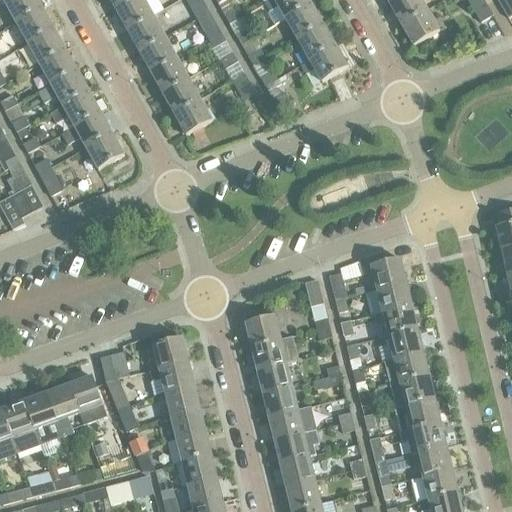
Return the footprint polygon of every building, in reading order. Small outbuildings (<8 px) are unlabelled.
[(35,0),(10,0),(3,4),(15,25),(41,10),(35,0)] [(107,0),(114,11),(133,0),(107,0)] [(152,18),(142,0),(133,0),(114,11),(126,32),(152,18)] [(184,0),(196,21),(209,13),(202,0),(184,0)] [(228,25),(242,17),(231,0),(223,0),(217,4),(228,25)] [(307,0),(272,0),(284,21),(310,5),(307,0)] [(419,0),(396,0),(388,5),(400,26),(426,12),(419,0)] [(467,0),(480,22),(492,16),(482,0),(467,0)] [(511,0),(496,0),(508,20),(511,17),(511,0)] [(310,5),(284,21),(296,42),(322,26),(310,5)] [(41,10),(15,25),(21,36),(26,46),(53,31),(41,10)] [(426,12),(400,26),(413,48),(439,33),(426,12)] [(209,13),(196,21),(201,29),(214,21),(209,13)] [(254,38),(242,17),(228,25),(240,46),(254,38)] [(138,54),(164,39),(152,18),(126,32),(138,54)] [(322,26),(296,42),(308,62),(334,47),(322,26)] [(53,31),(26,46),(32,57),(38,67),(65,52),(53,31)] [(221,34),(208,41),(213,50),(226,42),(221,34)] [(252,67),(266,59),(254,38),(240,46),(252,67)] [(176,59),(164,39),(138,54),(149,74),(176,59)] [(308,62),(300,66),(306,76),(313,72),(321,85),(347,69),(334,47),(308,62)] [(65,52),(38,67),(50,87),(50,88),(76,74),(65,52)] [(238,63),(233,55),(220,63),(225,71),(238,63)] [(149,74),(161,96),(188,81),(176,59),(149,74)] [(266,60),(266,59),(252,67),(253,68),(253,67),(260,79),(265,86),(276,80),(272,72),(271,73),(264,61),(266,60)] [(50,87),(38,94),(44,105),(56,99),(62,109),(88,94),(76,74),(50,88),(50,87)] [(244,75),(231,82),(236,91),(249,83),(245,75),(244,75)] [(277,109),(289,102),(276,80),(265,86),(277,109)] [(199,101),(193,91),(188,81),(161,96),(172,116),(199,101)] [(62,109),(50,115),(56,126),(67,119),(73,130),(100,116),(88,94),(62,109)] [(0,103),(5,112),(17,106),(13,97),(0,103)] [(211,123),(199,101),(172,116),(185,138),(211,123)] [(24,117),(24,118),(17,106),(5,112),(16,134),(28,128),(29,127),(24,117)] [(73,130),(62,136),(68,147),(79,140),(85,151),(111,136),(100,116),(73,130)] [(0,149),(9,144),(1,131),(0,128),(0,149)] [(111,136),(85,151),(97,173),(123,158),(111,136)] [(34,139),(23,146),(27,155),(40,148),(35,139),(34,139)] [(9,144),(0,149),(0,165),(5,174),(8,172),(20,166),(16,157),(9,144)] [(46,160),(33,166),(39,176),(51,169),(46,160)] [(12,179),(6,182),(15,197),(20,195),(31,188),(20,166),(8,172),(12,179)] [(51,198),(63,192),(51,169),(39,176),(51,198)] [(31,188),(20,195),(31,216),(43,210),(31,188)] [(15,197),(10,200),(21,221),(31,216),(20,195),(15,197)] [(10,200),(0,205),(0,210),(9,228),(12,233),(24,227),(21,221),(10,200)] [(511,212),(496,217),(499,229),(497,230),(495,230),(501,254),(511,251),(511,212)] [(511,276),(511,251),(501,254),(506,277),(511,276)] [(399,261),(370,268),(376,292),(405,285),(399,261)] [(340,270),(341,275),(343,282),(363,277),(359,263),(340,270)] [(329,278),(335,302),(345,300),(345,299),(347,298),(343,282),(341,275),(329,278)] [(305,285),(311,309),(324,306),(318,282),(305,285)] [(376,292),(382,315),(411,308),(405,285),(376,292)] [(348,312),(345,300),(335,302),(338,315),(348,312)] [(329,330),(324,306),(311,309),(317,333),(329,330)] [(384,324),(387,338),(388,339),(417,332),(411,308),(382,315),(374,317),(376,326),(384,324)] [(243,326),(249,349),(279,342),(273,318),(243,326)] [(353,336),(350,322),(340,325),(343,338),(353,336)] [(317,333),(319,341),(331,338),(329,330),(317,333)] [(423,355),(417,332),(388,339),(387,338),(378,340),(380,349),(389,346),(393,362),(423,355)] [(298,362),(293,338),(279,342),(249,349),(255,374),(286,366),(285,365),(298,362)] [(152,347),(158,372),(189,364),(183,340),(152,347)] [(359,359),(356,346),(346,348),(349,362),(359,359)] [(123,355),(111,358),(117,382),(118,382),(129,379),(123,355)] [(393,362),(385,364),(390,388),(399,385),(429,378),(423,355),(393,362)] [(105,385),(106,385),(117,382),(111,358),(99,361),(105,385)] [(164,395),(195,388),(189,364),(158,372),(149,374),(152,383),(160,381),(164,395)] [(291,389),(286,366),(255,374),(261,397),(291,389)] [(326,370),(328,379),(341,376),(339,368),(326,370)] [(365,383),(362,369),(352,371),(355,385),(365,383)] [(343,385),(341,376),(328,379),(330,388),(343,385)] [(435,401),(429,378),(399,385),(405,408),(405,409),(435,401)] [(102,408),(92,379),(68,388),(79,416),(84,427),(107,418),(103,408),(102,408)] [(118,382),(117,382),(106,385),(118,413),(129,408),(118,382)] [(68,388),(46,396),(62,439),(73,435),(68,420),(79,416),(68,388)] [(200,411),(195,388),(164,395),(170,418),(200,411)] [(267,420),(297,413),(291,389),(261,397),(267,420)] [(371,406),(368,392),(358,395),(361,408),(371,406)] [(39,447),(40,447),(51,443),(62,439),(46,396),(42,394),(36,396),(34,400),(23,404),(39,447)] [(405,408),(395,411),(397,419),(401,434),(441,425),(435,401),(405,409),(405,408)] [(17,455),(39,447),(23,404),(1,412),(17,455)] [(129,408),(118,413),(126,435),(138,430),(129,408)] [(175,441),(206,434),(200,411),(170,418),(175,441)] [(1,412),(0,412),(0,461),(17,455),(1,412)] [(267,420),(273,444),(303,436),(297,413),(267,420)] [(338,417),(340,426),(353,423),(350,414),(338,417)] [(377,429),(374,416),(363,418),(366,432),(377,429)] [(355,432),(353,423),(340,426),(342,435),(355,432)] [(447,448),(441,425),(401,434),(399,435),(402,445),(408,443),(411,457),(417,456),(447,448)] [(315,433),(303,436),(273,444),(279,467),(309,459),(315,458),(313,448),(319,447),(315,433)] [(212,458),(206,434),(175,441),(181,465),(212,458)] [(379,439),(369,441),(373,455),(382,453),(379,439)] [(144,444),(132,449),(136,458),(148,453),(144,444)] [(423,478),(452,471),(447,448),(417,456),(423,478)] [(142,473),(155,472),(148,453),(136,458),(142,473)] [(187,489),(218,481),(212,458),(181,465),(187,489)] [(315,482),(309,459),(279,467),(285,490),(315,482)] [(349,464),(351,473),(364,469),(362,461),(349,464)] [(389,476),(385,462),(375,465),(379,479),(389,476)] [(79,486),(76,477),(60,481),(55,466),(48,468),(49,473),(52,483),(55,493),(79,486)] [(113,467),(100,471),(102,480),(116,477),(113,467)] [(366,478),(364,469),(351,473),(354,481),(366,478)] [(102,480),(100,471),(76,477),(79,486),(102,480)] [(458,495),(452,471),(423,478),(428,501),(418,504),(418,505),(458,495)] [(149,478),(129,483),(132,494),(152,488),(149,478)] [(193,511),(224,505),(218,481),(187,489),(193,511)] [(158,485),(161,495),(174,492),(171,482),(158,485)] [(290,511),(296,511),(321,506),(315,482),(285,490),(290,511)] [(55,493),(52,483),(29,489),(32,498),(55,493)] [(106,490),(108,500),(110,507),(134,501),(132,494),(129,483),(106,489),(106,490)] [(381,488),(384,502),(394,499),(391,486),(381,488)] [(29,489),(6,495),(8,505),(32,498),(29,489)] [(106,490),(92,493),(94,502),(95,503),(100,502),(101,511),(109,511),(107,500),(108,500),(106,490)] [(175,500),(174,492),(161,495),(164,511),(173,511),(171,501),(175,500)] [(0,506),(8,505),(6,495),(0,496),(0,506)] [(431,511),(462,511),(458,495),(418,505),(419,511),(428,511),(431,511)] [(82,496),(68,499),(71,509),(85,506),(82,496)] [(59,502),(45,505),(46,511),(60,511),(62,511),(59,502)]
